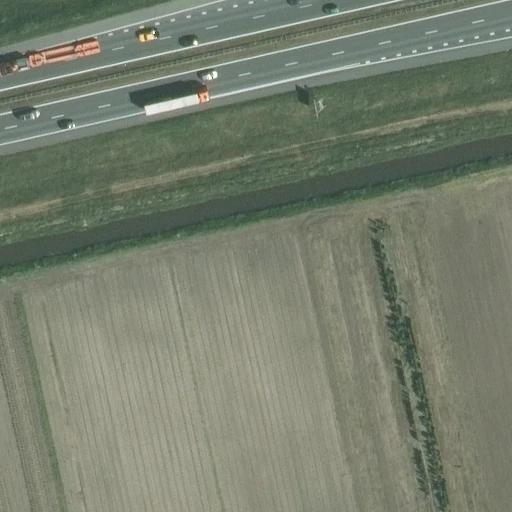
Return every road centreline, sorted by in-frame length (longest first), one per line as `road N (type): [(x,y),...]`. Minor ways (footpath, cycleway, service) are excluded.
road 1 (motorway): [(0,129),(511,14)]
road 2 (motorway): [(331,0),(0,75)]
